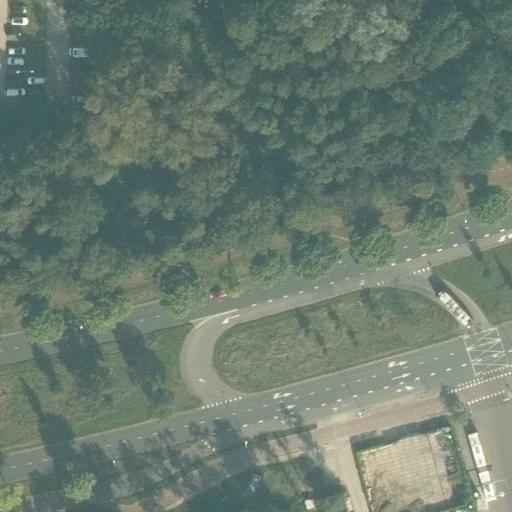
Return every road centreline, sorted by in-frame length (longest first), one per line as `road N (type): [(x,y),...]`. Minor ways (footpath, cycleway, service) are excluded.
road 1 (secondary): [(233,414),(482,346)]
road 2 (unclassified): [(8,511),(160,473),(206,447),(233,414)]
road 3 (secondary): [(237,297),(0,352)]
road 4 (secondary): [(0,470),(233,414)]
road 5 (secondary): [(511,214),(349,265)]
road 6 (secondary): [(482,346),(433,291),(349,265)]
road 7 (secondary): [(237,297),(194,357),(198,379),(233,414)]
